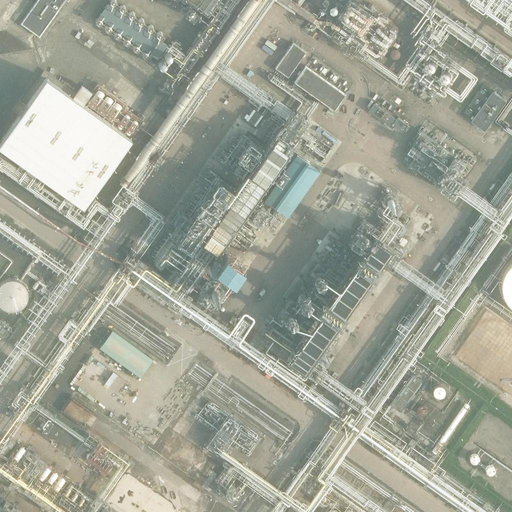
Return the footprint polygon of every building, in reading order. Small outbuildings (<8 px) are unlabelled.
[(68,0),(37,0),(20,24),(40,38),(65,0),(66,0),(68,1),(68,0)] [(200,0),(199,7),(211,10),(213,0),(200,0)] [(357,0),(351,0),(340,16),(379,45),(392,26),(357,0)] [(410,0),(410,3),(437,8),(427,12),(429,16),(425,21),(421,19),(411,73),(414,73),(427,103),(436,99),(437,93),(466,99),(480,75),(473,71),(487,65),(493,55),(498,66),(503,64),(508,67),(511,61),(511,55),(466,28),(465,34),(460,33),(458,29),(456,33),(450,32),(448,35),(446,31),(458,25),(459,20),(426,0),(410,0)] [(109,2),(95,22),(146,59),(160,39),(109,2)] [(275,68),(288,78),(306,52),(292,43),(275,68)] [(294,82),(334,110),(346,94),(306,66),(294,82)] [(131,138),(45,78),(0,144),(0,148),(84,207),(131,138)] [(472,121),(486,131),(507,101),(493,91),(472,121)] [(464,113),(473,119),(487,99),(479,93),(464,113)] [(374,103),(369,111),(392,127),(393,125),(403,133),(408,125),(398,118),(397,119),(374,103)] [(332,222),(395,263),(404,250),(340,209),(332,222)] [(503,278),(504,293),(511,302),(511,263),(510,264),(503,278)] [(332,287),(371,313),(381,299),(342,273),(332,287)] [(28,295),(28,292),(27,289),(26,287),(24,284),(22,282),(19,280),(16,279),(13,279),(10,279),(7,279),(4,281),(1,283),(0,284),(0,305),(2,308),(5,310),(8,311),(11,311),(14,311),(18,310),(20,309),(23,307),(25,305),(27,302),(28,299),(28,295)] [(0,335),(4,338),(12,328),(0,319),(0,335)] [(112,331),(99,350),(141,380),(154,361),(112,331)] [(390,405),(400,413),(423,381),(413,374),(390,405)] [(446,391),(445,388),(443,386),(441,384),(439,384),(436,384),(434,386),(432,388),(431,391),(432,393),(433,396),(435,398),(438,398),(441,398),(443,397),(445,394),(446,391)] [(83,421),(91,409),(71,396),(64,408),(83,421)] [(430,409),(430,406),(428,403),(426,402),(422,401),(420,402),(417,404),(416,406),(415,409),(416,412),(417,414),(419,416),(422,416),(425,416),(428,415),(429,412),(430,409)] [(221,422),(207,446),(234,462),(233,464),(238,468),(242,461),(226,452),(231,444),(226,441),(233,429),(221,422)] [(97,456),(100,459),(105,454),(103,451),(106,449),(101,442),(94,447),(100,454),(97,456)] [(27,511),(25,503),(17,511),(27,511)] [(280,511),(300,511),(287,503),(280,511)]
